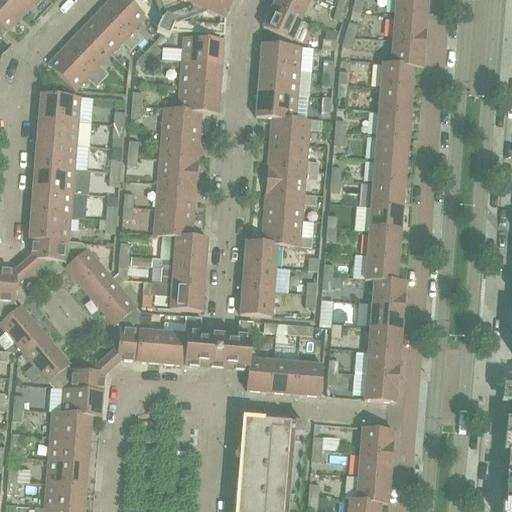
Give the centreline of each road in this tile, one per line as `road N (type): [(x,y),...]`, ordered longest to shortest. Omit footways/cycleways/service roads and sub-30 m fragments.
road 1 (residential): [(441,0),(409,419)]
road 2 (residential): [(212,393),(252,0)]
road 3 (tertiary): [(464,45),(438,369)]
road 4 (tertiary): [(465,371),(491,47)]
road 5 (residential): [(492,373),(511,132)]
road 6 (residential): [(113,511),(124,388),(212,393)]
road 7 (residential): [(212,393),(244,404),(409,419)]
road 8 (residential): [(482,511),(492,373)]
road 9 (residential): [(12,247),(19,109)]
road 10 (residential): [(19,109),(31,56),(88,0)]
